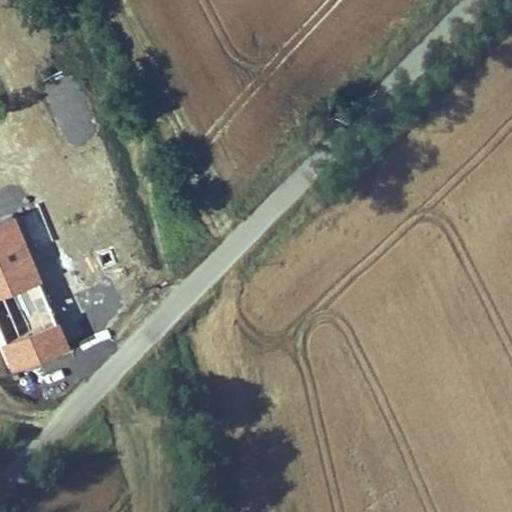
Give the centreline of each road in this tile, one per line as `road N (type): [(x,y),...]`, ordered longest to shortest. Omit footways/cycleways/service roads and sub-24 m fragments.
road 1 (unclassified): [(179,300),(480,0)]
road 2 (residential): [(0,488),(179,300)]
